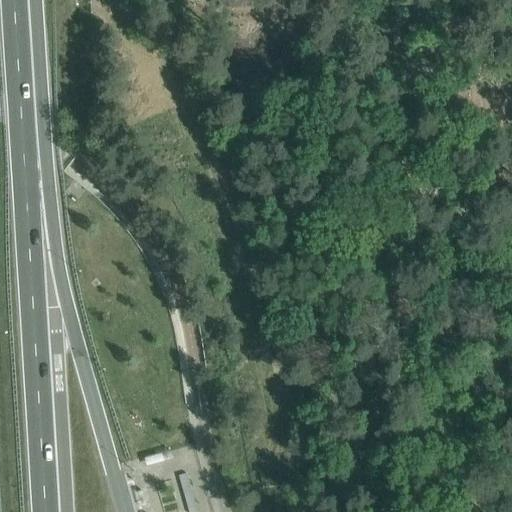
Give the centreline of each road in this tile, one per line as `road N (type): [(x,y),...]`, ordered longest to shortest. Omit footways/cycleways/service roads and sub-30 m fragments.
road 1 (trunk): [(52,511),(16,0)]
road 2 (unknown): [(31,180),(76,353)]
